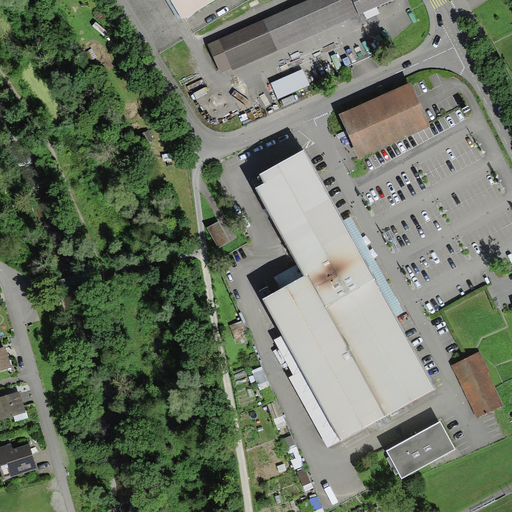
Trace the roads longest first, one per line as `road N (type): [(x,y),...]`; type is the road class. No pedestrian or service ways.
road 1 (residential): [(114,0),(205,151),(462,42)]
road 2 (track): [(200,252),(248,511)]
road 3 (residential): [(0,272),(70,511)]
road 4 (track): [(101,275),(39,131),(0,73)]
